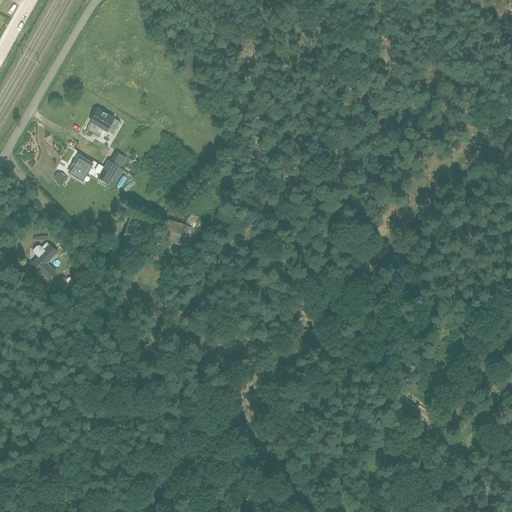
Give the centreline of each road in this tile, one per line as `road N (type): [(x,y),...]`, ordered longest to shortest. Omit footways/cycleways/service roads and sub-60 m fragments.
road 1 (track): [(309,511),(231,410),(136,511)]
road 2 (residential): [(0,160),(95,0)]
road 3 (track): [(511,387),(455,444),(421,511)]
